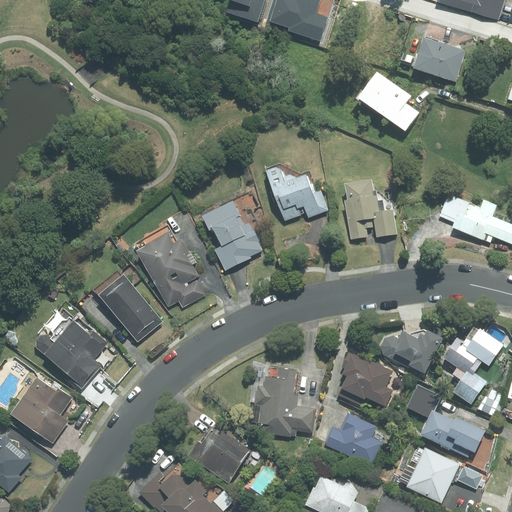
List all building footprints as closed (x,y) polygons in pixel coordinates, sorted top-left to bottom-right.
[(258,23),(264,0),(229,0),(226,13),(258,23)] [(288,30),(320,41),(328,17),(316,13),(320,0),(273,0),(267,20),(289,27),(288,30)] [(441,0),(502,17),(507,0),(441,0)] [(428,38),(417,70),(459,85),(470,53),(428,38)] [(368,42),(364,57),(382,61),(385,46),(368,42)] [(415,98),(382,75),(364,100),(409,132),(422,114),(410,105),(415,98)] [(286,172),(283,165),(268,171),(289,223),(308,215),(309,217),(330,209),(323,191),(317,193),(310,175),(300,179),(298,175),(292,177),(290,171),(286,172)] [(369,230),(376,229),(378,237),(398,234),(395,212),(380,214),(376,181),(348,184),(351,202),(348,202),(352,240),(370,238),(369,230)] [(457,224),(455,228),(493,243),(495,238),(511,244),(511,223),(497,217),(502,206),(487,200),(484,207),(449,194),(440,217),(457,224)] [(237,201),(203,218),(211,233),(216,230),(224,246),(218,249),(229,272),(253,261),(251,257),(266,250),(252,221),(247,223),(237,201)] [(178,244),(173,235),(141,251),(168,307),(181,301),(184,308),(209,296),(190,256),(193,255),(186,240),(178,244)] [(166,322),(129,275),(103,295),(139,342),(166,322)] [(49,333),(37,346),(83,388),(103,367),(97,361),(111,346),(95,331),(92,334),(79,321),(59,343),(49,333)] [(472,345),(460,337),(446,358),(467,372),(453,393),(473,406),(500,419),(506,405),(483,392),(490,382),(477,374),(486,362),(492,366),(506,345),(483,329),(472,345)] [(390,337),(380,353),(412,370),(413,367),(426,374),(446,339),(428,330),(423,340),(407,331),(400,343),(390,337)] [(365,360),(353,354),(343,374),(349,377),(339,397),(364,409),(369,398),(387,407),(397,388),(390,385),(396,371),(367,357),(365,360)] [(263,426),(263,433),(299,437),(299,433),(316,435),(319,406),(300,404),(301,394),(295,393),(298,370),(279,369),(278,377),(267,376),(266,386),(260,385),(258,407),(263,407),(262,426),(263,426)] [(75,400),(43,376),(15,414),(56,444),(73,421),(64,415),(75,400)] [(445,397),(419,384),(407,407),(433,420),(438,411),(445,397)] [(474,452),(478,454),(489,433),(460,418),(458,421),(438,411),(433,420),(425,437),(470,460),(474,452)] [(343,426),(334,422),(324,448),(375,469),(386,443),(374,438),(379,425),(348,412),(343,426)] [(256,451),(219,424),(205,444),(200,441),(190,455),(232,485),(256,451)] [(2,444),(0,441),(0,484),(12,494),(25,479),(21,476),(35,460),(8,437),(2,444)] [(463,464),(429,447),(409,486),(443,503),(463,464)] [(486,475),(465,466),(459,481),(480,490),(486,475)] [(150,504),(151,505),(157,511),(164,511),(168,509),(171,511),(225,511),(216,502),(213,504),(206,496),(210,492),(199,481),(195,485),(180,471),(166,485),(158,477),(157,478),(156,478),(155,478),(154,479),(153,479),(153,480),(152,480),(151,481),(150,482),(149,483),(148,484),(148,485),(147,486),(147,487),(146,488),(146,489),(146,490),(146,491),(146,492),(146,493),(146,494),(146,495),(146,496),(146,497),(146,498),(147,499),(147,500),(148,501),(148,502),(149,502),(149,503),(150,504)] [(316,488),(308,506),(320,511),(371,511),(373,508),(358,501),(363,490),(338,478),(337,481),(325,475),(319,489),(316,488)] [(0,511),(10,511),(15,507),(0,496),(0,511)]
